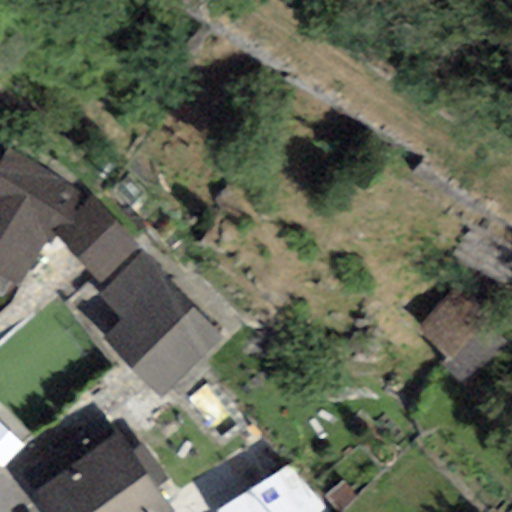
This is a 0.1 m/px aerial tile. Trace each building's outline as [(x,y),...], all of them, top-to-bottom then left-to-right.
[(79,194),(4,151),(0,157),(0,276),(17,287),(42,243),(48,247),(79,194)] [(105,292),(144,255),(93,198),(57,237),(105,292)] [(223,338),(144,255),(105,292),(98,298),(120,321),(102,339),(159,399),(223,338)] [(132,455),(118,434),(32,494),(44,511),(172,511),(173,511),(157,489),(168,481),(143,446),(132,455)] [(220,511),(321,511),(293,470),(220,511)]
